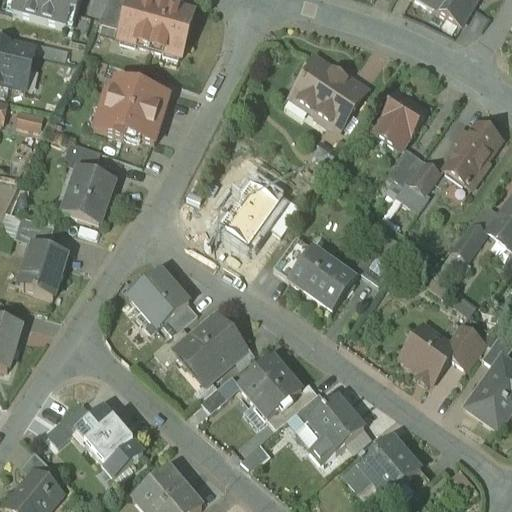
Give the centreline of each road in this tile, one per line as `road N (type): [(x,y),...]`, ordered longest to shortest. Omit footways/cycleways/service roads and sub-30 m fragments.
road 1 (residential): [(496,511),(497,492),(483,470),(149,227)]
road 2 (residential): [(69,347),(117,376),(271,511)]
road 3 (residential): [(264,0),(149,227)]
road 4 (residential): [(468,75),(402,41),(264,0)]
road 5 (residential): [(149,227),(69,347)]
road 6 (residential): [(69,347),(0,454)]
